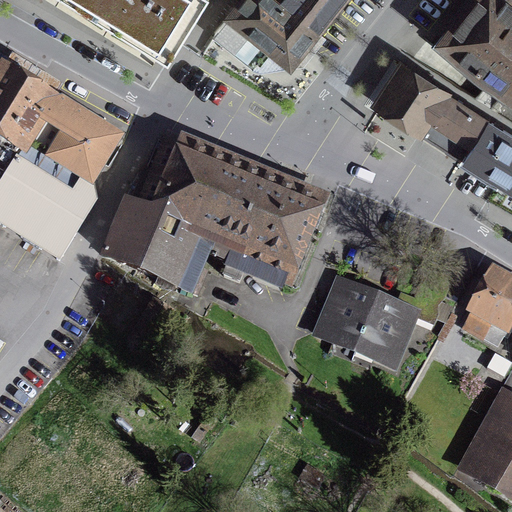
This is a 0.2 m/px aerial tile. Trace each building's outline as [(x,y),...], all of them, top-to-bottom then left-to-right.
[(203,2),(199,0),(64,0),(166,63),(203,2)] [(240,0),(223,22),(214,33),(250,62),(257,53),(273,65),(282,54),(290,60),(338,0),(240,0)] [(511,0),(474,0),(436,48),(511,98),(511,0)] [(403,51),(371,98),(421,129),(451,84),(403,51)] [(104,191),(93,185),(25,145),(52,99),(3,70),(0,74),(0,225),(62,262),(104,191)] [(491,111),(451,84),(421,129),(463,154),(491,111)] [(93,185),(120,138),(52,99),(25,145),(93,185)] [(511,123),(491,111),(463,154),(511,184),(511,123)] [(284,286),(315,207),(159,144),(122,234),(114,231),(104,258),(197,296),(207,272),(201,270),(208,255),(229,263),(223,277),(239,283),(245,270),(284,286)] [(511,323),(511,289),(487,275),(460,319),(500,343),(511,323)] [(311,332),(357,350),(380,294),(334,276),(311,332)] [(420,311),(380,294),(357,350),(397,367),(420,311)] [(169,312),(154,304),(133,339),(148,348),(169,312)] [(511,395),(507,393),(462,476),(511,502),(511,395)]
